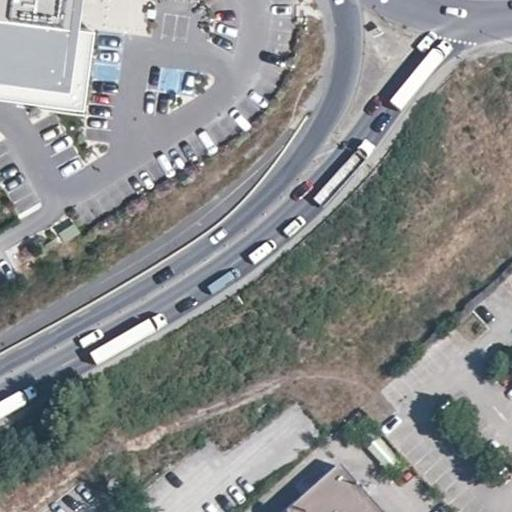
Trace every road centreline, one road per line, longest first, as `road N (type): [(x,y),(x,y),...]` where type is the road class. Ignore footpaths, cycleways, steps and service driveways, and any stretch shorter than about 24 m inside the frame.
road 1 (primary): [(0,399),(124,334),(251,252),(337,173),(395,88),(487,17)]
road 2 (primary): [(347,0),(339,98),(234,228),(0,368)]
road 3 (unknown): [(186,511),(300,420)]
